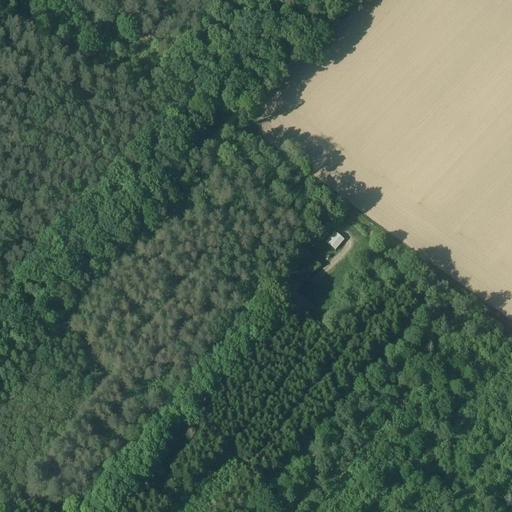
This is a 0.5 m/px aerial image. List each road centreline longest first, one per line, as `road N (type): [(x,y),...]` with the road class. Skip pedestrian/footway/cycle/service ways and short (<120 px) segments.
road 1 (track): [(0,364),(224,128)]
road 2 (track): [(224,128),(347,0)]
